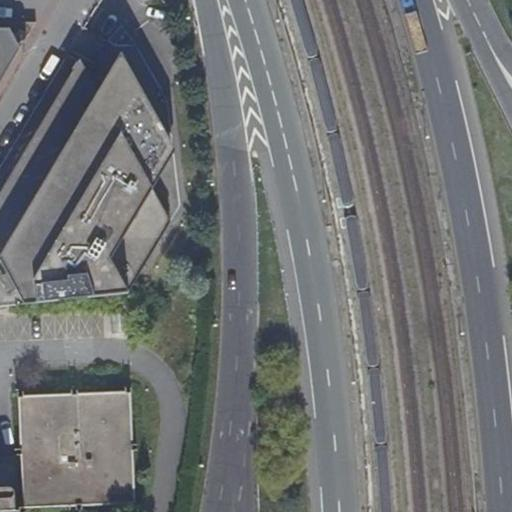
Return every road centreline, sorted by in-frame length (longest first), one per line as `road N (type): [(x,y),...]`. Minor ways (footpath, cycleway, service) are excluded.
road 1 (trunk): [(240,0),(296,193),(325,357),(339,511)]
road 2 (trunk): [(501,511),(488,359),(452,138),(414,0)]
road 3 (trunk): [(203,0),(233,177),(237,307),(215,511)]
road 4 (residential): [(0,127),(75,0)]
